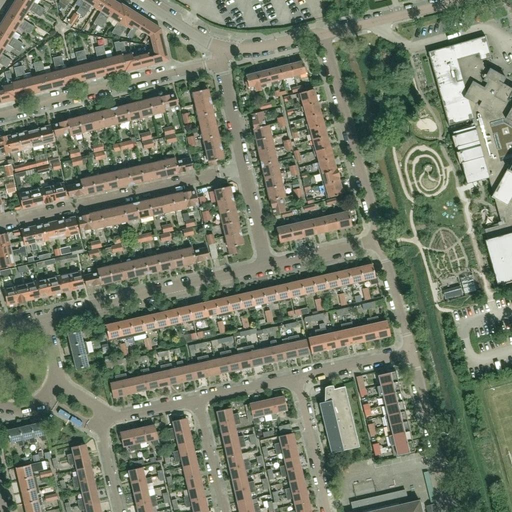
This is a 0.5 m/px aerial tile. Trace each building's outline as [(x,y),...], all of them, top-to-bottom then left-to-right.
[(43,14),(20,0),(16,0),(12,7),(26,15),(29,11),(40,18),(43,14)] [(33,3),(35,0),(20,0),(43,14),(45,10),(33,3)] [(80,16),(89,0),(81,0),(84,2),(76,13),(80,16)] [(96,9),(101,0),(89,0),(80,16),(84,18),(91,6),(96,9)] [(97,26),(113,2),(109,0),(101,0),(96,9),(101,13),(94,24),(97,26)] [(114,19),(121,7),(113,2),(97,26),(101,29),(109,17),(113,20),(114,19)] [(116,35),(131,12),(122,6),(121,7),(114,19),(119,22),(112,33),(116,35)] [(23,20),(26,15),(12,7),(7,16),(32,31),(34,27),(23,20)] [(131,30),(139,17),(131,12),(116,35),(120,38),(127,27),(131,29),(131,30)] [(74,14),(68,24),(72,27),(78,16),(74,14)] [(32,31),(7,16),(2,24),(15,32),(18,28),(29,35),(32,31)] [(148,36),(154,26),(139,17),(131,30),(131,29),(127,36),(132,39),(138,29),(148,36)] [(12,37),(15,32),(2,24),(0,26),(0,35),(21,48),(24,44),(12,37)] [(164,48),(160,32),(158,29),(154,26),(148,36),(150,37),(154,51),(164,48)] [(21,48),(0,35),(0,47),(3,49),(4,50),(7,45),(19,52),(21,48)] [(511,88),(502,83),(506,78),(489,68),(488,70),(483,67),(482,61),(491,58),(485,37),(428,53),(448,126),(472,119),(474,126),(452,132),(453,136),(452,136),(451,136),(455,148),(455,147),(456,147),(458,152),(457,153),(456,153),(459,164),(460,164),(461,163),(467,184),(488,178),(493,193),(491,197),(494,199),(501,225),(484,230),(487,240),(484,240),(496,284),(497,284),(500,283),(500,284),(500,285),(511,281),(511,88)] [(125,70),(118,43),(114,44),(117,57),(112,59),(115,73),(125,70)] [(135,69),(131,53),(131,55),(126,57),(122,43),(119,44),(118,43),(125,70),(126,71),(135,69)] [(115,73),(112,59),(107,60),(103,46),(99,47),(106,75),(115,73)] [(0,53),(0,52),(3,49),(0,47),(0,59),(9,65),(11,61),(0,53)] [(106,75),(99,47),(94,48),(98,62),(93,64),(96,78),(106,75)] [(168,61),(164,48),(154,51),(155,57),(148,58),(150,66),(168,61)] [(96,78),(93,64),(87,65),(84,51),(80,52),(87,80),(96,78)] [(87,80),(80,52),(76,53),(79,67),(73,68),(77,83),(87,80)] [(150,66),(148,58),(147,55),(137,58),(135,52),(131,53),(135,69),(137,69),(150,66)] [(74,83),(70,69),(65,70),(64,68),(61,57),(57,58),(64,86),(74,83)] [(64,86),(57,58),(53,59),(56,72),(51,74),(54,88),(64,86)] [(9,65),(0,59),(0,64),(6,68),(8,65),(9,65)] [(54,88),(51,74),(46,75),(44,68),(42,62),(38,63),(45,91),(54,88)] [(300,78),(299,75),(306,74),(305,68),(305,67),(304,68),(302,62),(291,65),(294,77),(294,80),(300,78)] [(45,91),(38,63),(33,64),(37,77),(31,79),(35,93),(45,91)] [(294,77),(291,65),(280,68),(283,80),(294,77)] [(35,93),(31,79),(26,80),(23,67),(18,68),(26,96),(35,93)] [(26,96),(18,68),(14,68),(17,82),(12,83),(12,84),(16,98),(26,96)] [(278,84),(277,81),(283,80),(280,68),(268,70),(271,83),(272,85),(278,84)] [(271,83),(268,70),(257,73),(261,88),(266,87),(266,84),(271,83)] [(16,98),(12,84),(12,83),(9,72),(5,73),(8,86),(3,87),(6,102),(16,99),(16,98)] [(261,91),(261,88),(257,73),(245,76),(247,83),(246,83),(247,88),(254,87),(256,92),(261,91)] [(210,101),(207,90),(199,91),(199,88),(192,90),(195,105),(210,101)] [(317,102),(314,90),(298,94),(300,101),(302,100),(303,105),(317,102)] [(178,105),(175,95),(168,97),(168,96),(163,97),(165,108),(178,105)] [(165,108),(163,97),(151,100),(154,115),(164,112),(164,109),(165,108)] [(154,115),(151,100),(139,103),(142,118),(154,115)] [(213,113),(210,101),(195,105),(198,116),(213,113)] [(321,113),(317,102),(303,105),(304,107),(301,107),(303,113),(305,112),(307,117),(321,113)] [(142,118),(139,103),(127,106),(130,121),(142,118)] [(130,121),(127,106),(114,109),(118,124),(130,121)] [(116,124),(112,110),(100,113),(104,127),(116,124)] [(265,125),(262,112),(251,115),(253,121),(252,122),(253,127),(265,125)] [(104,127),(100,113),(88,116),(92,130),(104,127)] [(215,124),(213,113),(198,116),(200,128),(215,124)] [(324,125),(321,113),(307,117),(308,124),(306,124),(307,129),(324,125)] [(92,130),(88,116),(76,119),(80,133),(92,130)] [(80,133),(76,119),(64,122),(67,133),(69,133),(70,136),(80,133)] [(67,133),(64,122),(59,123),(59,124),(52,126),(55,136),(67,133)] [(218,136),(215,124),(200,128),(203,139),(218,136)] [(271,136),(268,126),(265,126),(265,125),(253,127),(256,139),(271,136)] [(327,136),(324,125),(307,129),(309,135),(311,134),(313,140),(327,136)] [(51,126),(47,127),(47,126),(39,128),(43,145),(54,142),(51,126)] [(31,131),(28,132),(32,147),(43,145),(39,128),(31,130),(31,131)] [(25,132),(17,134),(21,150),(32,147),(28,132),(25,132)] [(6,136),(10,153),(21,150),(17,134),(10,135),(10,136),(7,137),(6,136)] [(10,153),(6,136),(4,137),(0,137),(0,153),(0,155),(10,153)] [(221,147),(218,136),(203,139),(206,151),(221,147)] [(273,148),(271,136),(256,139),(259,152),(273,148)] [(314,152),(330,148),(327,136),(313,140),(315,146),(312,147),(314,152)] [(223,159),(221,147),(206,151),(209,167),(216,165),(215,161),(223,159)] [(276,161),(273,148),(259,152),(262,164),(276,161)] [(333,159),(330,148),(314,152),(315,157),(318,157),(319,163),(333,159)] [(451,160),(445,161),(444,157),(432,159),(436,178),(449,176),(448,172),(453,171),(451,160)] [(48,164),(47,158),(36,161),(37,167),(48,164)] [(181,173),(178,162),(176,162),(175,159),(165,161),(169,176),(181,173)] [(193,169),(190,159),(178,162),(181,173),(186,172),(186,171),(193,169)] [(336,170),(333,159),(319,163),(315,164),(316,170),(318,169),(320,175),(322,174),(323,175),(330,173),(338,171),(338,169),(336,170)] [(169,176),(165,161),(157,163),(153,164),(157,179),(169,176)] [(61,169),(59,162),(52,164),(54,170),(61,169)] [(280,175),(277,163),(262,166),(265,179),(280,175)] [(26,170),(25,164),(14,167),(15,172),(26,170)] [(157,179),(153,164),(141,167),(145,181),(157,179)] [(13,176),(10,165),(8,165),(4,166),(6,177),(13,176)] [(37,169),(38,174),(38,175),(49,172),(48,166),(37,169)] [(145,181),(141,167),(129,169),(132,184),(145,181)] [(130,185),(127,170),(115,173),(118,187),(130,185)] [(340,182),(338,178),(340,177),(338,171),(330,173),(323,175),(322,174),(320,175),(323,186),(325,185),(326,186),(340,182)] [(27,176),(26,172),(14,175),(15,179),(17,187),(21,186),(19,178),(27,176)] [(118,187),(115,173),(102,175),(106,190),(118,187)] [(106,190),(102,175),(90,178),(94,193),(106,190)] [(282,187),(280,175),(265,179),(268,191),(282,187)] [(94,193),(90,178),(80,181),(81,184),(79,184),(82,196),(94,193)] [(343,194),(340,182),(326,186),(327,191),(325,192),(326,199),(324,199),(324,200),(343,194)] [(67,199),(64,183),(52,186),(56,202),(67,199)] [(82,196),(79,184),(67,187),(69,198),(76,196),(76,197),(82,196)] [(232,198),(230,186),(222,188),(221,184),(214,186),(218,202),(232,198)] [(56,202),(52,186),(41,188),(45,204),(56,202)] [(285,198),(282,187),(268,191),(270,203),(282,200),(282,198),(285,198)] [(45,204),(41,188),(30,191),(34,207),(45,204)] [(22,209),(34,207),(30,191),(19,193),(19,194),(22,209)] [(198,205),(195,191),(190,192),(183,193),(187,208),(198,205)] [(187,208),(183,193),(172,196),(175,210),(187,208)] [(175,210),(172,196),(160,198),(164,213),(175,210)] [(164,213),(160,198),(149,201),(152,215),(164,213)] [(235,210),(232,198),(218,202),(220,213),(235,210)] [(285,213),(282,200),(270,203),(272,209),(273,208),(274,215),(281,214),(281,213),(285,213)] [(152,215),(149,201),(137,203),(140,218),(152,215)] [(138,219),(135,204),(123,207),(127,221),(138,219)] [(450,210),(452,215),(463,212),(462,206),(450,210)] [(127,221),(123,207),(112,209),(115,224),(127,221)] [(487,208),(475,211),(479,224),(490,221),(487,208)] [(115,224),(112,209),(100,212),(104,227),(115,224)] [(238,221),(235,210),(220,213),(223,225),(238,221)] [(352,226),(348,212),(341,213),(340,211),(336,212),(339,229),(352,226)] [(104,227),(100,212),(89,215),(92,229),(104,227)] [(329,216),(324,217),(327,231),(339,229),(336,212),(329,214),(329,216)] [(92,229),(89,215),(82,216),(82,217),(77,218),(80,232),(92,229)] [(327,231),(324,217),(318,219),(318,216),(312,218),(316,234),(327,231)] [(75,218),(64,220),(68,236),(75,234),(76,239),(80,238),(75,218)] [(300,223),(304,237),(316,234),(312,218),(306,219),(306,221),(300,223)] [(67,236),(68,236),(64,220),(53,223),(57,238),(67,236)] [(240,233),(238,221),(223,225),(225,236),(240,233)] [(288,223),(292,240),(304,237),(300,223),(296,224),(295,222),(288,223)] [(43,225),(46,241),(57,238),(53,223),(43,225)] [(292,240),(288,223),(284,224),(284,226),(276,228),(279,242),(292,240)] [(46,241),(43,225),(32,227),(35,243),(46,241)] [(35,243),(32,227),(21,230),(24,246),(35,243)] [(0,234),(0,246),(9,244),(12,243),(10,232),(0,234)] [(243,245),(240,233),(225,236),(230,255),(237,253),(235,247),(243,245)] [(218,258),(214,239),(207,240),(211,259),(218,258)] [(26,252),(25,247),(19,248),(19,249),(11,251),(9,244),(0,246),(0,257),(12,255),(20,253),(26,252)] [(82,246),(71,249),(72,255),(77,254),(83,253),(82,246)] [(198,262),(195,251),(193,251),(192,248),(182,250),(186,265),(198,262)] [(210,259),(207,248),(195,251),(198,262),(203,261),(203,260),(210,259)] [(186,265),(182,250),(170,253),(174,268),(186,265)] [(174,268),(170,253),(158,256),(161,270),(174,268)] [(78,260),(77,254),(72,255),(65,256),(67,263),(78,260)] [(0,269),(15,266),(12,255),(0,257),(0,269)] [(161,270),(158,256),(146,259),(149,273),(161,270)] [(147,274),(144,259),(131,262),(135,277),(147,274)] [(135,277),(131,262),(119,265),(123,279),(135,277)] [(375,278),(372,264),(365,266),(365,265),(361,266),(361,267),(360,267),(363,281),(370,279),(371,285),(378,283),(377,277),(375,278)] [(123,279),(119,265),(107,268),(111,282),(123,279)] [(363,281),(360,267),(348,270),(351,284),(358,282),(359,285),(364,284),(363,281)] [(111,282),(107,268),(97,270),(98,273),(96,273),(99,285),(111,282)] [(12,276),(10,269),(0,271),(0,275),(1,278),(12,276)] [(351,284),(348,270),(336,273),(339,286),(340,286),(347,285),(347,288),(352,287),(351,284)] [(83,288),(84,287),(80,272),(69,274),(73,290),(76,289),(77,290),(82,289),(83,288)] [(99,285),(96,273),(84,276),(86,287),(93,285),(93,286),(99,285)] [(339,286),(336,273),(324,275),(327,289),(335,287),(335,291),(341,289),(340,286),(339,286)] [(69,291),(73,290),(69,274),(58,277),(62,293),(70,292),(69,291)] [(327,289),(324,275),(312,278),(315,292),(323,290),(323,293),(328,292),(327,289)] [(62,293),(58,277),(47,279),(51,295),(55,294),(55,295),(62,293)] [(315,292),(312,278),(300,281),(304,295),(315,292)] [(51,295),(47,279),(36,282),(40,298),(48,297),(47,296),(51,295)] [(276,286),(274,287),(277,301),(285,299),(285,302),(290,301),(289,298),(299,296),(300,299),(304,297),(304,295),(300,281),(294,282),(294,281),(290,282),(291,283),(279,286),(279,285),(276,285),(276,286)] [(40,298),(36,282),(26,284),(29,300),(32,299),(33,300),(40,298)] [(26,301),(29,300),(26,284),(15,287),(18,304),(26,302),(26,301)] [(18,304),(15,287),(3,290),(7,306),(15,304),(14,303),(18,303),(18,304)] [(277,301),(274,287),(262,290),(265,303),(266,303),(273,302),(273,304),(278,303),(277,301)] [(265,303),(262,290),(251,292),(254,306),(261,304),(262,307),(267,306),(266,303),(265,303)] [(254,306),(251,292),(239,295),(242,309),(249,307),(250,310),(255,309),(254,306)] [(242,309),(239,295),(227,298),(230,311),(237,310),(238,313),(242,312),(242,309)] [(230,311),(227,298),(215,300),(218,314),(219,317),(231,314),(230,311)] [(218,314),(215,300),(203,303),(206,317),(218,314)] [(206,317),(203,303),(197,305),(196,304),(193,304),(193,305),(191,306),(195,323),(207,320),(206,317)] [(193,323),(189,306),(182,308),(182,307),(178,308),(178,309),(177,309),(180,323),(187,321),(188,324),(193,323)] [(180,323),(177,309),(165,312),(169,328),(168,326),(175,324),(176,327),(181,326),(180,323)] [(169,328),(165,312),(153,314),(156,328),(163,327),(164,330),(169,328)] [(156,328),(153,314),(141,317),(144,331),(152,329),(152,332),(157,331),(156,328)] [(141,317),(129,320),(132,334),(133,334),(133,337),(145,334),(144,331),(141,317)] [(390,336),(386,321),(379,323),(377,317),(372,318),(376,339),(390,336)] [(376,339),(372,318),(366,319),(368,325),(360,327),(363,342),(376,339)] [(132,334),(129,320),(117,323),(121,336),(121,339),(128,338),(133,337),(133,334),(132,334)] [(363,342),(360,327),(353,329),(351,322),(346,324),(350,345),(363,342)] [(121,336),(117,323),(111,324),(111,323),(107,324),(108,325),(105,325),(108,339),(116,337),(117,340),(121,339),(121,336)] [(337,348),(334,333),(333,329),(326,330),(324,323),(319,325),(320,329),(324,351),(337,348)] [(350,345),(346,324),(340,325),(342,331),(334,333),(337,348),(350,345)] [(324,351),(320,329),(315,330),(316,337),(308,339),(311,354),(324,351)] [(203,331),(202,332),(197,333),(198,338),(204,337),(211,335),(210,330),(203,332),(203,331)] [(83,343),(80,331),(68,334),(70,346),(83,343)] [(308,354),(305,341),(299,342),(298,335),(292,336),(297,357),(308,354)] [(297,357),(292,336),(288,337),(289,344),(282,346),(285,359),(297,357)] [(223,343),(222,339),(211,341),(212,347),(218,346),(218,344),(223,343)] [(285,359),(282,346),(277,347),(275,340),(270,341),(271,348),(274,362),(285,359)] [(89,354),(86,342),(83,343),(70,346),(73,357),(85,354),(89,354)] [(263,364),(260,351),(254,352),(253,345),(247,347),(251,367),(263,364)] [(251,367),(247,347),(242,348),(244,354),(237,356),(240,369),(251,367)] [(274,362),(271,348),(260,351),(263,364),(274,362)] [(240,369),(237,356),(232,357),(230,350),(224,351),(229,372),(240,369)] [(229,372),(224,351),(220,353),(221,359),(214,361),(217,374),(229,372)] [(88,366),(85,354),(73,357),(76,369),(88,366)] [(217,374),(214,361),(209,362),(207,355),(202,357),(206,377),(217,374)] [(206,377),(202,357),(197,358),(198,364),(191,366),(194,379),(206,377)] [(192,380),(189,366),(183,367),(182,361),(176,362),(178,369),(177,369),(180,382),(192,380)] [(180,382),(177,369),(172,370),(171,363),(165,365),(169,385),(180,382)] [(169,385),(165,365),(160,366),(162,372),(155,374),(158,387),(169,385)] [(158,387),(155,374),(149,375),(148,369),(142,370),(143,376),(146,390),(158,387)] [(398,381),(395,371),(378,376),(380,386),(398,381)] [(135,392),(132,379),(127,380),(125,374),(119,375),(124,395),(135,392)] [(124,395),(119,375),(115,376),(116,382),(109,384),(112,397),(124,395)] [(146,390),(143,376),(132,379),(135,392),(146,390)] [(365,389),(362,376),(356,377),(359,391),(365,389)] [(398,381),(380,386),(377,387),(379,396),(382,396),(400,391),(398,381)] [(359,447),(344,387),(333,389),(332,387),(331,387),(329,387),(328,387),(327,388),(326,388),(325,388),(325,389),(325,402),(319,403),(331,453),(359,447)] [(403,401),(400,391),(382,396),(385,406),(403,401)] [(275,413),(287,410),(284,397),(272,399),(275,413)] [(270,414),(271,420),(277,419),(275,413),(272,399),(261,402),(264,415),(270,414)] [(405,411),(403,401),(385,406),(387,415),(405,411)] [(250,410),(252,416),(253,421),(253,424),(259,423),(258,416),(264,415),(261,402),(249,404),(250,410)] [(230,409),(217,412),(219,423),(239,419),(238,413),(231,415),(230,409)] [(405,411),(387,415),(384,416),(386,426),(407,421),(405,411)] [(169,435),(188,430),(185,419),(172,422),(174,428),(168,429),(169,435)] [(235,431),(234,425),(240,424),(239,419),(219,423),(222,434),(235,431)] [(410,431),(407,421),(386,426),(389,436),(410,431)] [(46,440),(42,423),(31,425),(33,438),(34,438),(40,436),(41,441),(46,440)] [(292,431),(290,424),(279,427),(280,433),(292,431)] [(33,438),(31,425),(19,428),(22,440),(29,439),(30,444),(35,443),(34,438),(33,438)] [(157,437),(156,433),(154,425),(143,428),(146,442),(152,440),(153,446),(159,445),(158,442),(157,437)] [(22,440),(19,428),(7,431),(10,443),(17,441),(18,447),(23,446),(22,440)] [(146,442),(143,428),(131,431),(136,450),(141,449),(140,443),(146,442)] [(77,437),(79,432),(70,429),(68,434),(77,437)] [(191,441),(188,430),(169,435),(170,440),(176,438),(178,445),(191,441)] [(136,450),(131,431),(119,433),(123,447),(129,445),(131,451),(136,450)] [(244,441),(243,436),(236,437),(235,431),(222,434),(224,446),(244,441)] [(412,441),(410,431),(389,436),(391,446),(412,441)] [(295,445),(292,433),(279,436),(280,443),(274,444),(275,449),(295,445)] [(193,453),(191,441),(178,445),(179,450),(173,452),(174,457),(193,453)] [(240,454),(239,448),(245,446),(244,441),(224,446),(227,457),(240,454)] [(415,451),(412,441),(391,446),(393,456),(415,451)] [(88,456),(85,444),(71,447),(73,454),(67,455),(68,461),(88,456)] [(297,456),(295,445),(275,449),(276,455),(283,453),(284,459),(297,456)] [(196,464),(193,453),(174,457),(175,462),(181,461),(183,467),(196,464)] [(249,464),(248,458),(242,460),(240,454),(227,457),(229,468),(249,464)] [(90,467),(88,456),(68,461),(69,466),(75,464),(77,470),(90,467)] [(300,468),(297,456),(284,459),(285,465),(279,467),(280,472),(300,468)] [(31,472),(43,470),(41,463),(16,468),(17,475),(16,475),(17,479),(18,479),(18,481),(35,477),(35,476),(32,477),(31,472)] [(199,475),(196,464),(183,467),(185,478),(199,475)] [(245,477),(244,470),(250,469),(249,464),(229,468),(232,480),(245,477)] [(93,479),(90,467),(77,470),(78,477),(72,478),(73,483),(93,479)] [(144,479),(142,468),(128,471),(131,482),(144,479)] [(302,479),(300,468),(280,472),(282,477),(288,476),(289,482),(302,479)] [(201,487),(199,475),(185,478),(188,490),(201,487)] [(21,493),(38,489),(35,477),(18,481),(21,493)] [(147,490),(146,484),(152,483),(151,477),(144,479),(131,482),(133,494),(147,490)] [(254,487),(253,481),(247,483),(245,477),(232,480),(234,491),(254,487)] [(95,490),(93,479),(73,483),(74,488),(80,487),(82,493),(95,490)] [(305,490),(302,479),(289,482),(291,488),(284,489),(286,495),(305,490)] [(204,498),(201,487),(188,490),(183,491),(185,497),(183,497),(185,502),(204,498)] [(250,499),(249,493),(256,491),(254,487),(234,491),(237,502),(250,499)] [(38,501),(36,494),(39,493),(38,489),(21,493),(24,504),(41,500),(38,501)] [(98,501),(95,490),(82,493),(83,499),(77,501),(78,506),(98,501)] [(156,500),(155,495),(148,496),(147,490),(133,494),(136,505),(156,500)] [(308,501),(305,490),(286,495),(287,500),(293,499),(294,505),(308,501)] [(421,511),(419,500),(408,503),(405,490),(351,503),(353,511),(421,511)] [(194,511),(207,509),(204,498),(185,502),(186,508),(192,506),(193,511),(194,511)] [(246,511),(259,509),(258,504),(252,505),(250,499),(237,502),(239,511),(246,511)] [(41,511),(40,511),(39,506),(42,505),(41,500),(24,504),(25,511),(43,511),(41,511)] [(151,511),(151,507),(157,505),(156,500),(136,505),(137,511),(151,511)] [(100,511),(98,501),(78,506),(79,511),(86,510),(86,511),(100,511)] [(310,511),(308,501),(294,505),(296,510),(290,511),(289,511),(310,511)]
